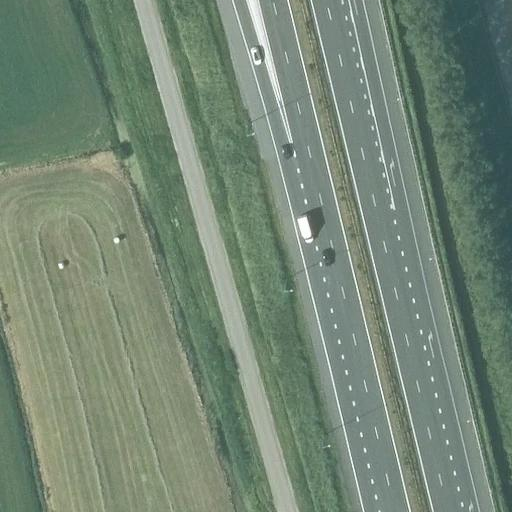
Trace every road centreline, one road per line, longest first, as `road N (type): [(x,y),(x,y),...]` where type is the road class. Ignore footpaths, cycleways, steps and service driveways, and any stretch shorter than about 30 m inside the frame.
road 1 (unclassified): [(288,511),(144,0)]
road 2 (motorway): [(448,511),(325,0)]
road 3 (motorway): [(308,156),(393,511)]
road 4 (motorway): [(240,0),(308,156)]
road 5 (motorway): [(271,0),(308,156)]
